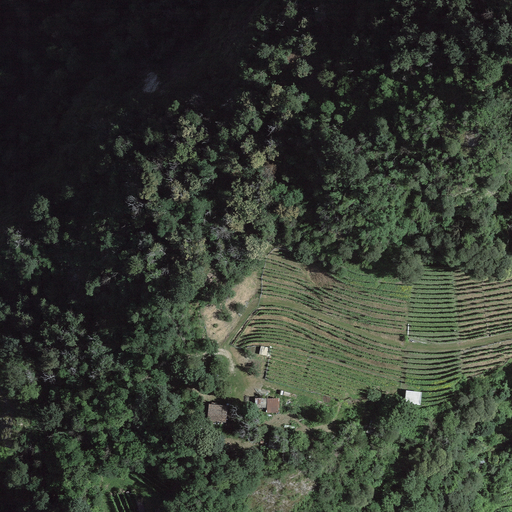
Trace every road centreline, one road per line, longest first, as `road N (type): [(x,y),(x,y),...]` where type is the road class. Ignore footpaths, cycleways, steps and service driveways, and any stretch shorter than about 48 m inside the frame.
road 1 (track): [(186,359),(214,353),(267,301),(427,348),(511,336)]
road 2 (track): [(186,359),(162,365),(140,386),(141,441),(178,471),(158,511)]
